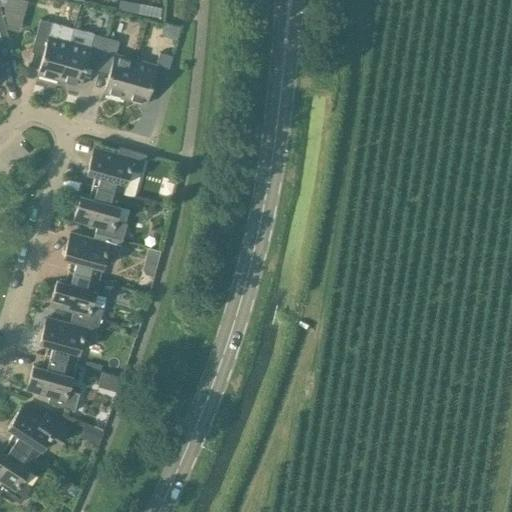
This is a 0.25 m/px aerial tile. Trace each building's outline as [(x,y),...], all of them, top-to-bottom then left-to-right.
[(6,0),(2,19),(20,24),(26,0),(6,0)] [(31,52),(43,55),(38,74),(59,80),(70,41),(69,41),(73,28),(40,19),(31,52)] [(70,41),(59,80),(81,86),(86,67),(97,71),(106,38),(93,34),(89,47),(70,41)] [(106,38),(97,71),(109,74),(104,93),(125,98),(136,60),(115,54),(119,41),(106,38)] [(159,53),(156,65),(136,60),(125,98),(147,104),(152,86),(163,89),(172,57),(159,53)] [(146,155),(119,147),(117,154),(94,148),(87,172),(95,174),(92,186),(122,194),(125,183),(126,183),(130,169),(142,172),(146,155)] [(96,233),(123,240),(127,224),(116,221),(120,206),(118,206),(122,194),(92,186),(88,198),(81,196),(74,220),(97,227),(96,233)] [(68,271),(98,279),(101,268),(102,268),(106,254),(118,257),(123,240),(96,233),(94,239),(70,233),(64,257),(71,259),(68,271)] [(154,277),(160,250),(146,247),(140,274),(154,277)] [(57,280),(50,305),(74,311),(72,317),(99,325),(107,297),(95,294),(96,291),(95,291),(98,279),(68,271),(65,282),(57,280)] [(44,355),(74,364),(78,352),(79,353),(83,338),(94,342),(99,325),(72,317),(70,324),(47,317),(40,342),(48,344),(44,355)] [(74,364),(44,355),(41,367),(34,365),(27,390),(50,396),(48,403),(75,411),(80,394),(68,390),(72,376),(71,376),(74,364)] [(8,442),(34,459),(41,449),(42,449),(50,437),(60,444),(70,429),(46,413),(42,419),(22,406),(8,427),(15,432),(8,442)] [(79,438),(99,442),(103,428),(82,423),(79,438)] [(34,459),(8,442),(1,452),(0,451),(0,481),(1,482),(0,483),(0,489),(21,504),(30,489),(20,482),(29,470),(27,469),(34,459)]
